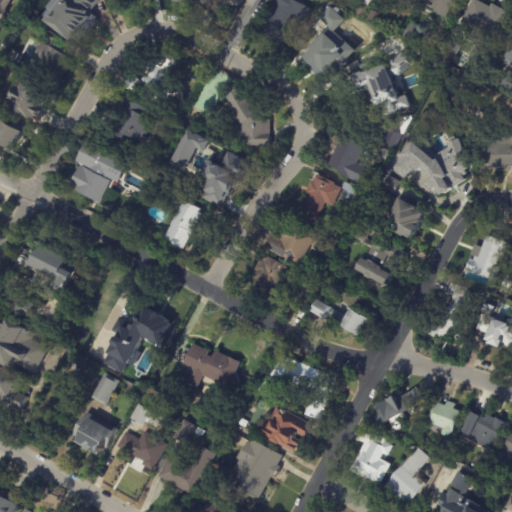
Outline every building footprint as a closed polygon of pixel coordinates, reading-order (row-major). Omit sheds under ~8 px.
[(0,0),(14,0),(8,12),(9,13),(4,22),(0,19),(0,0)] [(99,0),(100,1),(91,13),(100,20),(81,44),(77,41),(74,45),(43,21),(58,1),(62,4),(65,0),(99,0)] [(237,0),(231,12),(228,10),(223,20),(204,10),(209,0),(237,0)] [(281,42),(269,37),(279,15),(273,13),(279,0),(297,0),(297,1),(314,9),(295,50),(281,42)] [(461,0),(450,20),(437,12),(438,10),(428,4),(430,0),(461,0)] [(497,5),(511,13),(497,42),(466,25),(479,0),(494,9),(496,5),(497,5)] [(362,16),(367,5),(372,8),(366,18),(362,16)] [(42,10),(44,11),(42,15),(36,10),(38,7),(42,10)] [(355,48),(339,66),(309,40),(327,20),(339,31),(338,32),(355,48)] [(429,31),(433,34),(426,47),(408,37),(415,24),(429,31)] [(62,43),(58,51),(74,60),(72,66),(74,66),(69,76),(67,75),(58,91),(34,78),(39,68),(33,64),(43,43),(46,45),(51,35),(63,41),(62,43)] [(460,49),(463,51),(455,64),(444,58),(452,44),(460,49)] [(179,66),(169,69),(173,84),(177,83),(181,96),(150,105),(143,79),(148,78),(144,64),(161,59),(159,54),(174,50),(179,66)] [(381,109),(372,87),(364,90),(359,77),(367,74),(365,67),(376,63),(378,71),(392,66),(394,64),(410,51),(421,65),(404,77),(403,76),(397,78),(405,99),(411,97),(416,108),(393,116),(390,106),(381,109)] [(123,88),(130,75),(142,82),(135,95),(123,88)] [(47,111),(38,127),(9,110),(14,102),(10,100),(18,87),(21,89),(26,81),(55,99),(47,111)] [(266,130),(266,135),(272,135),(272,147),(258,148),(258,150),(252,150),(252,147),(239,147),(239,134),(247,134),(247,125),(245,125),(245,121),(235,105),(249,97),(259,116),(266,116),(266,124),(272,124),(272,129),(266,129),(266,130)] [(122,109),(127,100),(146,110),(142,117),(154,123),(142,146),(111,129),(122,109)] [(385,134),(392,120),(398,124),(404,113),(415,119),(399,148),(382,138),(385,134)] [(0,144),(0,119),(11,125),(14,121),(29,129),(26,135),(27,135),(16,154),(0,144)] [(186,170),(194,148),(205,152),(210,138),(184,129),(172,165),(186,170)] [(511,167),(492,168),(492,165),(477,165),(477,144),(491,143),(491,138),(511,137),(511,130),(511,167)] [(368,147),(360,164),(368,167),(360,183),(330,168),(343,141),(347,143),(350,138),(368,147)] [(125,172),(118,168),(111,181),(105,177),(105,179),(112,183),(100,205),(75,191),(86,169),(92,172),(92,170),(80,164),(91,144),(129,164),(125,172)] [(463,173),(457,178),(458,179),(448,187),(447,185),(440,191),(426,173),(436,165),(434,161),(456,145),(472,167),(463,173)] [(243,173),(249,162),(229,151),(223,163),(243,173)] [(422,159),(425,161),(409,178),(398,168),(413,151),(422,159)] [(249,171),(243,181),(236,177),(226,192),(209,181),(216,168),(221,172),(229,159),(249,171)] [(343,188),(334,206),(327,203),(316,224),(299,216),(310,193),(308,193),(314,180),(316,181),(319,174),(336,182),(336,184),(343,188)] [(402,185),(396,195),(383,188),(390,175),(403,183),(402,185)] [(344,188),(346,182),(372,195),(363,212),(350,205),(352,201),(346,198),(347,196),(343,193),(345,189),(344,188)] [(117,193),(121,196),(113,211),(102,205),(111,189),(117,193)] [(431,213),(427,220),(428,221),(426,226),(421,236),(419,235),(417,239),(411,235),(410,237),(400,232),(402,228),(386,219),(391,209),(394,210),(402,196),(423,207),(423,209),(431,213)] [(206,216),(206,217),(186,251),(168,240),(175,228),(174,227),(186,207),(187,207),(189,203),(205,213),(204,215),(206,216)] [(324,250),(314,245),(303,267),(267,249),(275,234),(284,238),(292,221),(332,241),(326,251),(324,250)] [(374,229),(366,243),(354,237),(362,222),(374,229)] [(492,236),(511,243),(497,280),(467,269),(471,259),(475,260),(481,246),(485,247),(490,235),(492,236)] [(405,253),(393,274),(395,275),(389,286),(375,278),(373,280),(368,277),(368,275),(359,269),(377,237),(405,253)] [(62,254),(73,259),(69,267),(78,272),(69,292),(57,286),(60,278),(36,267),(46,246),(62,254)] [(263,260),(265,261),(268,256),(271,258),(272,257),(290,267),(272,298),(254,287),(259,280),(256,278),(259,272),(257,270),(263,260)] [(444,339),(443,339),(440,335),(437,338),(435,336),(432,339),(425,329),(462,301),(459,297),(450,294),(453,282),(464,287),(465,285),(482,292),(477,305),(479,309),(475,312),(473,309),(467,314),(464,311),(459,314),(465,322),(444,339)] [(307,315),(296,307),(305,292),(317,300),(307,315)] [(331,306),(333,307),(332,309),(347,319),(353,308),(372,319),(363,336),(328,316),(326,319),(313,311),(320,300),(331,306)] [(35,302),(35,316),(17,315),(17,301),(35,301),(35,302)] [(486,303),(491,305),(488,314),(483,312),(486,303)] [(160,312),(165,315),(165,316),(172,320),(171,322),(178,325),(167,346),(147,335),(139,350),(140,350),(135,358),(134,358),(131,363),(128,362),(122,372),(105,362),(111,350),(113,351),(122,334),(114,330),(121,316),(138,325),(141,321),(138,318),(141,314),(144,313),(147,314),(151,307),(160,312)] [(491,342),(489,341),(492,335),(479,330),(485,314),(508,322),(510,319),(511,319),(511,347),(507,346),(506,348),(494,344),(494,343),(491,342)] [(36,334),(33,339),(49,348),(35,373),(18,363),(15,368),(0,359),(0,341),(12,319),(37,332),(36,334)] [(211,355),(215,357),(218,351),(232,358),(232,357),(243,363),(239,373),(242,381),(234,396),(221,390),(220,383),(206,376),(200,389),(189,383),(195,371),(185,366),(196,344),(212,352),(210,355),(211,355)] [(295,360),(342,378),(324,422),(308,415),(314,399),(285,387),(272,402),(260,389),(278,370),(284,355),(295,360)] [(27,384),(22,393),(31,398),(23,411),(0,398),(0,396),(3,392),(0,390),(0,366),(28,382),(27,384)] [(109,406),(95,398),(108,373),(122,381),(109,406)] [(432,400),(434,403),(382,430),(377,419),(382,416),(379,412),(387,408),(386,405),(401,398),(402,400),(415,394),(415,395),(427,389),(432,400)] [(452,402),(458,404),(457,409),(465,411),(455,438),(444,434),(446,429),(433,423),(435,419),(432,417),(435,407),(439,409),(441,403),(448,406),(450,401),(452,402)] [(144,426),(132,419),(140,404),(157,414),(150,424),(146,422),(144,426)] [(316,427),(309,439),(303,435),(301,439),(306,442),(303,447),(302,447),(298,454),(265,435),(270,427),(273,429),(279,417),(275,415),(280,406),(316,426),(316,427)] [(110,424),(119,430),(108,449),(109,450),(107,453),(105,453),(104,456),(94,450),(94,452),(89,449),(89,448),(81,443),(82,441),(75,436),(89,412),(110,424)] [(483,415),(488,418),(490,415),(498,419),(499,418),(511,425),(495,453),(463,435),(476,412),(483,415)] [(248,424),(247,428),(240,425),(243,419),(250,422),(248,424)] [(196,434),(185,455),(195,461),(203,446),(219,454),(196,496),(162,477),(179,446),(180,447),(183,442),(177,438),(187,420),(200,427),(196,434)] [(238,425),(243,427),(237,437),(233,435),(238,425)] [(145,466),(147,462),(120,446),(128,432),(142,440),(147,432),(170,446),(155,472),(144,466),(145,466)] [(373,447),(377,435),(390,439),(387,449),(389,450),(389,452),(395,454),(391,462),(395,464),(383,485),(368,477),(368,479),(353,471),(366,446),(372,449),(373,447)] [(511,461),(502,456),(511,437),(511,461)] [(284,458),(280,466),(283,467),(276,480),(274,478),(262,500),(256,497),(256,498),(229,483),(241,460),(238,459),(245,446),(247,447),(250,441),(252,443),(254,440),(285,457),(284,458)] [(434,459),(424,470),(426,471),(421,477),(430,485),(412,506),(389,485),(421,448),(434,459)] [(442,511),(444,508),(440,506),(446,494),(449,496),(452,489),(450,488),(459,471),(474,480),(465,497),(485,507),(484,509),(488,511),(442,511)] [(9,492),(22,500),(14,511),(0,511),(0,493),(5,497),(8,491),(9,492)] [(231,511),(202,511),(209,500),(231,511)]
